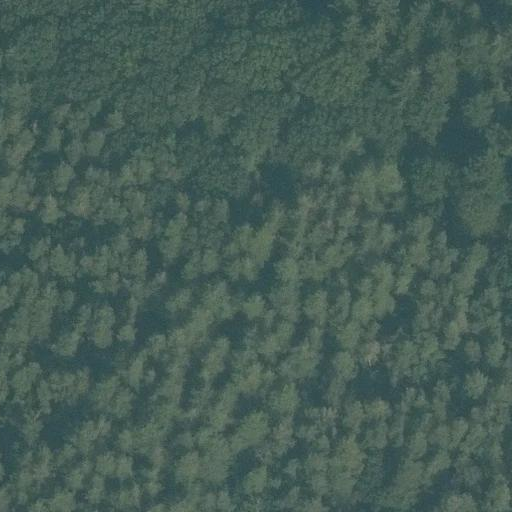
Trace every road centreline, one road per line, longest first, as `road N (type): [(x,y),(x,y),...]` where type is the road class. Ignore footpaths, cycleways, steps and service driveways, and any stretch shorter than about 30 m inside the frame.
road 1 (track): [(262,0),(388,120)]
road 2 (track): [(388,120),(511,235)]
